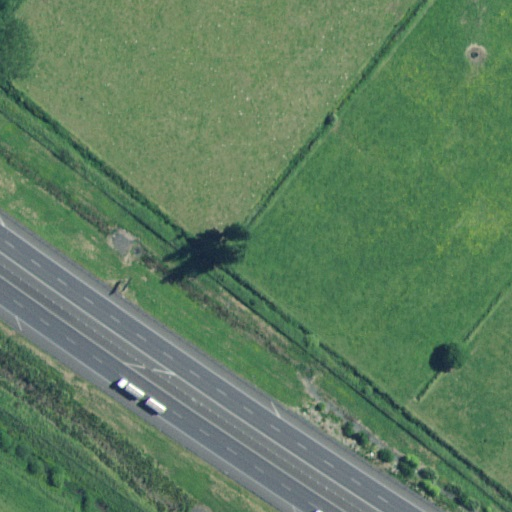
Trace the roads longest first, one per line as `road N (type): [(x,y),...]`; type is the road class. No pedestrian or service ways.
road 1 (motorway): [(0,238),(398,511)]
road 2 (motorway): [(316,511),(0,292)]
